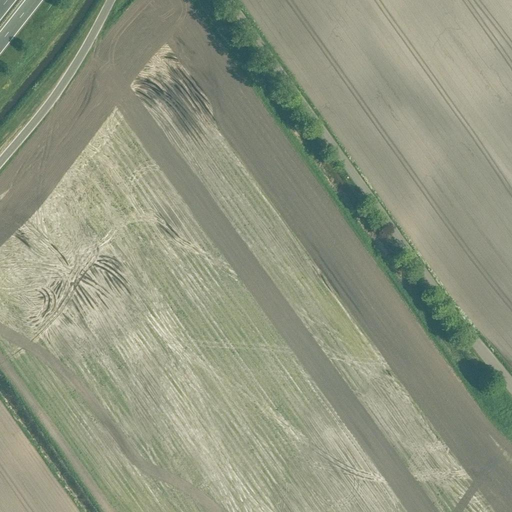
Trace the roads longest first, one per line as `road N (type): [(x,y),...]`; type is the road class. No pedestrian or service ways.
road 1 (unclassified): [(511,388),(224,0)]
road 2 (unclassified): [(0,164),(74,68),(108,0)]
